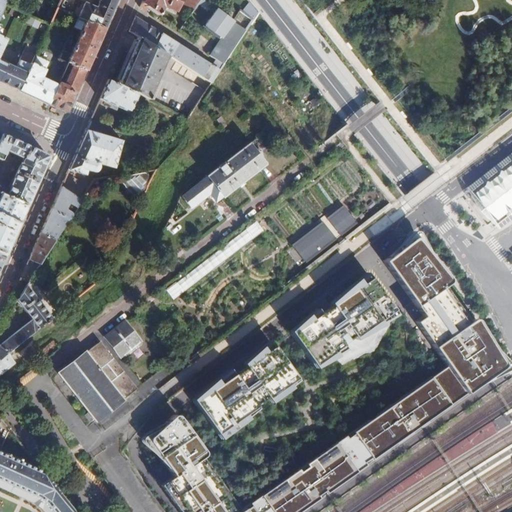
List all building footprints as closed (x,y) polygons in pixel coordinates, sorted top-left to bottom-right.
[(113,10),(116,0),(99,0),(98,3),(113,10)] [(142,0),(141,3),(148,9),(159,17),(163,7),(177,12),(181,0),(142,0)] [(194,10),(201,0),(186,0),(185,4),(194,10)] [(113,10),(98,3),(95,10),(110,16),(113,10)] [(141,3),(140,7),(146,12),(148,9),(141,3)] [(85,20),(104,29),(107,24),(110,16),(95,10),(84,4),(78,17),(85,20)] [(257,16),(258,13),(254,7),(248,16),(254,20),(257,16)] [(217,59),(225,63),(230,55),(254,20),(248,16),(242,11),(234,21),(220,11),(209,26),(211,28),(209,31),(220,39),(222,36),(223,37),(210,55),(217,59)] [(136,15),(129,31),(137,37),(168,56),(212,83),(225,63),(217,59),(213,66),(141,22),(142,19),(136,15)] [(86,70),(104,29),(85,20),(67,61),(72,64),(86,70)] [(0,35),(0,81),(16,89),(19,91),(35,56),(23,51),(21,55),(15,68),(0,61),(0,52),(2,47),(6,39),(0,35)] [(116,84),(138,95),(148,99),(168,56),(137,37),(116,84)] [(35,56),(19,91),(48,104),(56,85),(40,78),(47,62),(35,56)] [(56,85),(48,104),(67,113),(86,70),(72,64),(63,84),(58,81),(56,85)] [(298,67),(290,72),(295,81),(303,76),(298,67)] [(107,79),(99,98),(130,113),(138,95),(116,84),(107,79)] [(321,89),(317,84),(311,88),(315,93),(321,89)] [(335,107),(304,132),(312,142),(343,117),(335,107)] [(309,116),(304,120),(308,125),(313,121),(309,116)] [(85,130),(68,169),(74,170),(73,174),(84,177),(87,169),(93,171),(95,170),(97,169),(97,168),(98,166),(97,163),(115,168),(119,140),(85,130)] [(0,185),(0,193),(0,194),(27,206),(47,159),(46,156),(1,135),(0,137),(0,160),(1,162),(6,151),(22,159),(9,189),(0,185)] [(257,157),(253,152),(247,144),(180,196),(188,208),(208,193),(214,202),(262,164),(257,157)] [(175,153),(170,160),(176,164),(181,158),(175,153)] [(462,201),(511,162),(511,154),(458,196),(462,201)] [(511,162),(462,201),(483,229),(511,206),(511,162)] [(155,170),(137,172),(141,203),(150,181),(155,170)] [(70,215),(83,195),(61,186),(51,207),(70,215)] [(0,214),(19,223),(27,206),(0,194),(0,193),(0,214)] [(326,217),(342,240),(360,227),(343,204),(326,217)] [(511,206),(483,229),(487,233),(511,214),(511,206)] [(70,215),(51,207),(45,222),(41,231),(56,238),(70,215)] [(0,253),(5,255),(19,223),(0,214),(0,253)] [(291,245),(309,267),(338,243),(321,221),(291,245)] [(41,231),(20,278),(28,281),(56,238),(41,231)] [(249,231),(202,260),(203,262),(161,290),(170,304),(203,282),(199,276),(255,241),(249,231)] [(413,303),(416,308),(439,289),(444,285),(445,284),(447,283),(447,282),(448,281),(448,279),(447,279),(447,278),(416,239),(415,238),(413,238),(412,239),(383,261),(413,303)] [(293,331),(288,334),(291,339),(295,344),(312,367),(322,360),(321,359),(331,352),(339,347),(335,342),(390,301),(372,276),(320,314),(319,312),(316,315),(313,317),(300,326),(293,331)] [(0,358),(8,353),(56,315),(28,281),(20,278),(12,297),(16,299),(33,319),(0,344),(0,358)] [(433,349),(463,324),(457,315),(456,313),(454,311),(439,289),(416,308),(422,316),(414,323),(433,349)] [(130,319),(106,338),(124,359),(148,340),(130,319)] [(433,349),(446,368),(465,395),(498,372),(502,369),(503,368),(503,366),(502,365),(489,343),(476,321),(474,319),(472,319),(471,320),(463,324),(433,349)] [(57,375),(95,425),(104,419),(125,403),(145,387),(105,337),(98,342),(55,374),(57,375)] [(270,345),(247,360),(249,363),(237,371),(235,368),(196,396),(216,429),(259,400),(256,397),(265,391),(268,395),(293,379),(274,351),(270,345)] [(0,375),(16,363),(8,353),(0,358),(0,375)] [(465,395),(446,368),(430,379),(449,406),(465,395)] [(160,369),(146,380),(151,386),(165,375),(160,369)] [(358,430),(337,444),(356,472),(377,457),(399,441),(424,423),(432,418),(441,412),(449,406),(430,379),(422,385),(413,391),(405,396),(404,398),(397,402),(382,413),(358,430)] [(15,397),(7,402),(12,411),(21,405),(15,397)] [(149,441),(149,443),(173,478),(166,483),(171,491),(182,507),(200,496),(215,485),(203,469),(201,467),(200,464),(198,462),(204,458),(205,458),(205,457),(205,456),(205,455),(203,452),(180,419),(178,418),(177,418),(176,418),(175,418),(174,419),(167,424),(150,438),(149,440),(149,441)] [(246,511),(300,511),(356,472),(337,444),(305,467),(298,472),(244,509),(246,511)] [(0,511),(75,511),(48,481),(41,472),(0,452),(0,511)] [(239,511),(234,511),(215,485),(200,496),(182,507),(186,511),(246,511),(244,509),(242,510),(239,511)]
